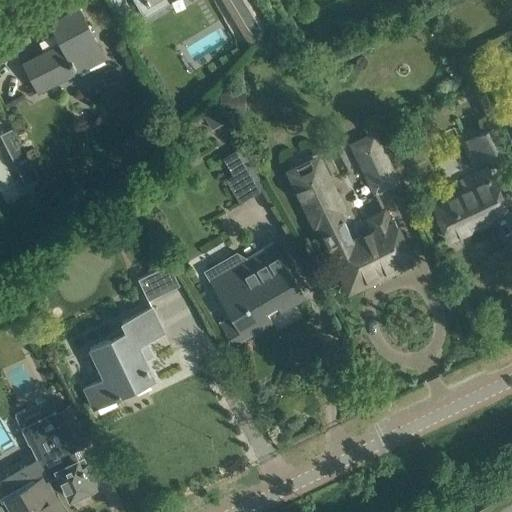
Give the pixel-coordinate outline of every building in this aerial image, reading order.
[(110,0),(120,15),(131,9),(125,0),(110,0)] [(133,0),(144,17),(169,2),(167,0),(133,0)] [(24,62),(39,91),(104,57),(78,6),(50,20),(62,43),(24,62)] [(308,70),(314,84),(322,80),(316,67),(308,70)] [(221,93),(221,109),(244,109),(244,93),(221,93)] [(366,116),(342,127),(368,181),(391,170),(366,116)] [(150,121),(127,144),(141,157),(164,134),(150,121)] [(508,158),(493,127),(478,135),(492,166),(508,158)] [(259,179),(241,148),(228,156),(246,187),(259,179)] [(27,156),(13,163),(24,186),(38,179),(27,156)] [(314,156),(284,169),(314,232),(317,231),(323,244),(329,241),(350,286),(370,276),(369,272),(410,253),(395,223),(391,225),(384,211),(368,219),(374,231),(355,240),(314,156)] [(474,223),(506,207),(488,169),(461,182),(466,193),(434,208),(449,239),(476,226),(474,223)] [(73,194),(55,205),(61,215),(79,204),(73,194)] [(81,218),(92,212),(88,205),(77,211),(81,218)] [(102,233),(122,223),(113,207),(94,217),(102,233)] [(304,296),(273,243),(211,279),(231,313),(219,320),(233,343),(272,321),(267,313),(279,306),(281,309),(304,296)] [(148,273),(138,278),(148,300),(158,295),(148,273)] [(152,307),(122,321),(126,330),(92,346),(106,376),(84,386),(94,408),(95,407),(94,404),(115,394),(116,396),(120,394),(119,392),(131,386),(133,389),(156,378),(155,377),(152,379),(143,360),(153,355),(146,341),(164,332),(152,307)] [(71,450),(90,441),(72,404),(24,427),(31,442),(30,442),(38,459),(44,470),(49,480),(58,475),(70,498),(80,493),(83,495),(90,492),(90,488),(98,484),(89,464),(81,468),(78,460),(76,461),(71,450)] [(52,511),(63,506),(46,476),(6,498),(14,511),(52,511)]
